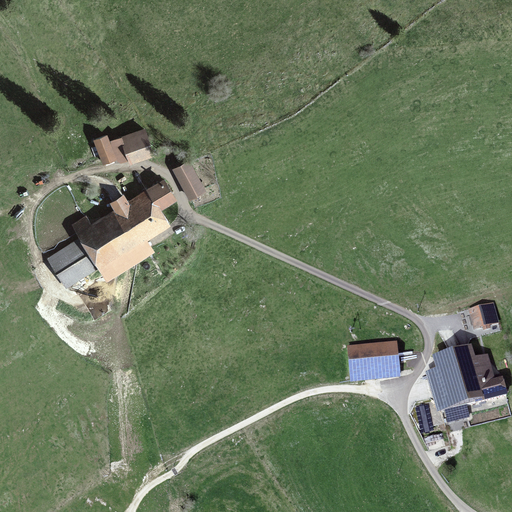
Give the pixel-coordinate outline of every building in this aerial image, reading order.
[(121,137),(121,138),(124,145),(122,146),(128,161),(130,165),(154,156),(144,129),(121,137)] [(116,160),(107,136),(94,141),(102,165),(116,160)] [(121,163),(128,161),(122,146),(124,145),(121,138),(111,142),(118,162),(121,163)] [(190,161),(173,170),(189,201),(206,192),(190,161)] [(163,179),(149,188),(162,210),(177,201),(163,179)] [(109,204),(114,211),(100,219),(141,240),(151,256),(156,253),(149,242),(172,227),(162,210),(149,188),(128,200),(124,194),(109,204)] [(106,283),(151,256),(141,240),(100,219),(91,224),(86,216),(70,226),(78,238),(47,257),(67,289),(98,269),(106,283)] [(491,310),(470,315),(474,330),(485,327),(484,325),(495,322),(491,310)] [(348,349),(351,381),(399,377),(396,344),(348,349)] [(490,384),(495,382),(494,378),(489,380),(482,358),(472,361),(468,349),(436,359),(439,371),(428,374),(440,413),(446,412),(448,423),(469,417),(466,406),(475,404),(471,388),(490,384)] [(475,404),(506,396),(502,380),(495,382),(490,384),(471,388),(475,404)]
